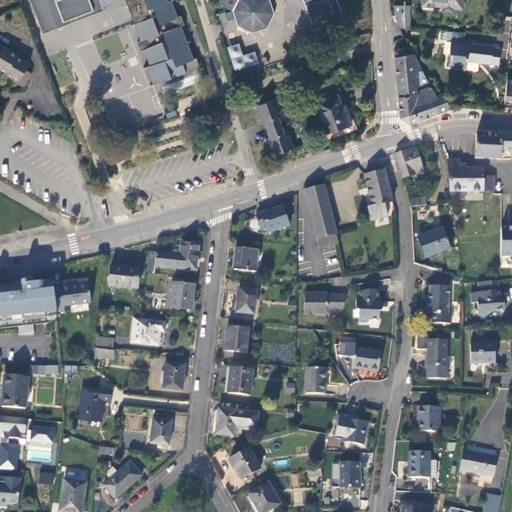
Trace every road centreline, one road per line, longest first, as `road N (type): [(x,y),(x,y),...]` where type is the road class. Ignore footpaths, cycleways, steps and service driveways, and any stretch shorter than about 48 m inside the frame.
road 1 (residential): [(388,141),(403,215),(407,334),(379,511)]
road 2 (residential): [(216,204),(194,455)]
road 3 (tertiary): [(216,204),(0,262)]
road 4 (tertiary): [(388,141),(216,204)]
road 5 (tertiary): [(380,0),(388,141)]
road 6 (tertiary): [(388,141),(453,124),(511,124)]
